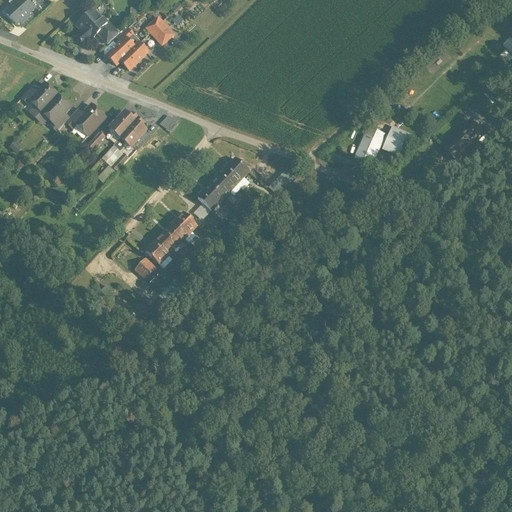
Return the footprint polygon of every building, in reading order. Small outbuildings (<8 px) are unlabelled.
[(16,0),(9,7),(14,12),(22,4),(18,0),(16,0)] [(14,12),(7,18),(17,29),(21,26),(22,27),(30,20),(29,18),(33,14),(23,3),(22,4),(14,12)] [(101,23),(93,15),(77,30),(81,35),(81,45),(89,45),(98,37),(108,27),(104,23),(101,23)] [(153,26),(146,33),(150,37),(158,30),(157,30),(153,26)] [(118,38),(108,27),(98,37),(107,47),(118,38)] [(164,33),(159,28),(157,30),(158,30),(150,37),(162,50),(174,39),(166,31),(164,33)] [(127,32),(117,42),(121,47),(126,42),(131,37),(127,32)] [(140,47),(131,37),(126,42),(134,52),(139,48),(140,47)] [(134,52),(126,42),(121,47),(107,60),(116,69),(120,65),(134,52)] [(134,52),(120,65),(129,74),(147,57),(139,48),(134,52)] [(511,59),(505,53),(499,59),(504,65),(511,59)] [(44,88),(38,94),(39,94),(28,105),(29,106),(41,117),(57,100),(44,88)] [(33,90),(21,103),(27,108),(29,106),(28,105),(39,94),(38,94),(33,90)] [(57,100),(41,117),(52,127),(53,128),(63,117),(69,111),(57,100)] [(91,109),(83,118),(76,125),(77,126),(89,137),(104,121),(91,109)] [(69,122),(65,126),(71,132),(77,126),(76,125),(83,118),(77,113),(69,122)] [(124,116),(118,123),(116,123),(116,125),(109,132),(110,133),(109,134),(109,137),(111,138),(114,138),(115,137),(120,142),(137,124),(131,118),(129,120),(124,116)] [(171,134),(178,122),(168,116),(161,128),(171,134)] [(63,117),(53,128),(52,127),(50,130),(56,135),(65,126),(69,122),(63,117)] [(472,122),(443,150),(456,163),(462,157),(460,155),(466,150),(462,146),(479,129),(472,122)] [(137,124),(120,142),(124,146),(123,147),(123,149),(125,152),(127,152),(129,150),(129,151),(136,143),(138,144),(138,141),(144,135),(139,130),(141,128),(137,124)] [(388,139),(369,130),(354,162),(371,169),(381,147),(402,157),(409,142),(390,133),(388,139)] [(99,136),(87,149),(91,153),(103,140),(99,136)] [(122,157),(110,170),(116,176),(128,162),(122,157)] [(249,175),(235,162),(223,175),(236,188),(249,175)] [(286,174),(268,191),(277,200),(295,182),(286,174)] [(236,188),(223,175),(210,188),(223,201),(236,188)] [(223,201),(210,188),(197,201),(211,214),(223,201)] [(197,228),(184,216),(171,229),(184,242),(197,228)] [(184,242),(171,229),(159,242),(172,254),(184,242)] [(172,254),(159,242),(146,255),(159,267),(172,254)] [(154,272),(144,262),(134,272),(144,282),(154,272)]
